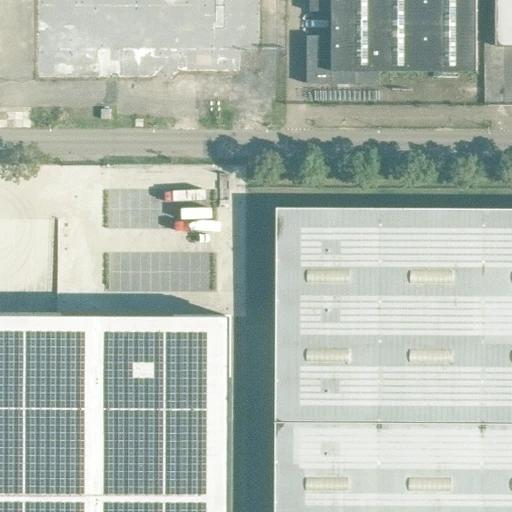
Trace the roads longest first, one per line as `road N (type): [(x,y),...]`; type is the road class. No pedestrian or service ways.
road 1 (unclassified): [(511,148),(0,145)]
road 2 (unknown): [(201,146),(201,511)]
